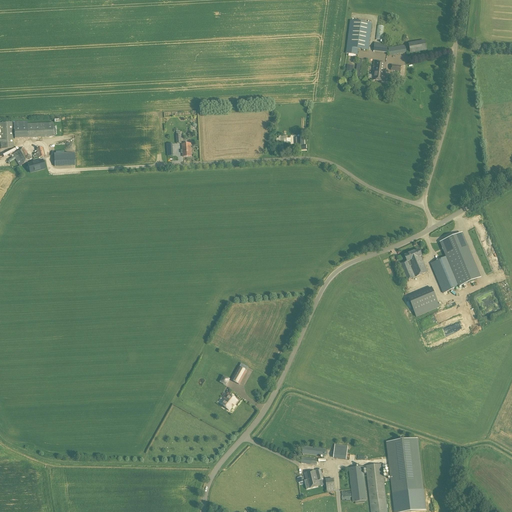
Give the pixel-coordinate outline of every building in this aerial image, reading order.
[(368,51),(372,23),(350,21),(346,54),(357,55),(358,49),(368,51)] [(386,53),(388,44),(374,43),(373,52),(386,53)] [(408,53),(424,50),(423,45),(407,47),(408,53)] [(364,80),(367,61),(358,60),(355,79),(364,80)] [(378,82),(380,63),(374,62),(372,81),(378,82)] [(380,63),(378,82),(386,82),(386,78),(385,78),(387,64),(380,63)] [(28,125),(27,121),(14,122),(14,139),(28,138),(53,137),(53,124),(28,125)] [(0,138),(1,149),(11,149),(13,148),(12,123),(0,123),(0,138)] [(283,136),(283,135),(279,135),(277,135),(276,144),(287,144),(287,142),(290,142),(290,137),(287,137),(287,136),(283,136)] [(305,146),(304,138),(296,139),(296,146),(296,151),(306,151),(306,146),(305,146)] [(183,158),(191,157),(191,144),(182,145),(183,158)] [(24,148),(12,155),(19,167),(32,159),(30,155),(28,156),(27,154),(24,148)] [(38,158),(44,156),(42,148),(36,149),(38,158)] [(54,167),(67,166),(66,158),(54,159),(54,167)] [(43,160),(27,164),(30,174),(45,170),(43,160)] [(443,294),(463,285),(477,280),(458,235),(439,243),(445,258),(430,264),(443,294)] [(407,262),(414,278),(428,273),(421,257),(422,256),(419,250),(404,256),(407,262)] [(405,282),(414,278),(407,262),(398,266),(405,282)] [(476,296),(481,313),(499,308),(494,291),(476,296)] [(407,301),(413,317),(437,308),(431,292),(407,301)] [(239,367),(234,376),(242,380),(247,371),(239,367)] [(224,377),(220,383),(227,386),(230,380),(224,377)] [(244,379),(239,389),(252,397),(258,386),(244,379)] [(235,405),(234,405),(237,401),(229,395),(221,405),(222,406),(222,407),(224,408),(225,408),(229,411),(232,407),(233,408),(233,407),(232,407),(234,405),(234,406),(235,405)] [(418,439),(386,443),(391,493),(424,490),(418,439)] [(346,460),(348,446),(335,445),(333,458),(346,460)] [(326,449),(303,447),(303,448),(301,448),(300,452),(302,453),(302,454),(325,457),(325,455),(327,455),(327,451),(325,451),(326,449)] [(317,460),(301,458),(301,459),(299,458),(299,462),(301,462),(301,464),(317,466),(317,460)] [(387,511),(386,499),(382,465),(366,466),(366,467),(363,467),(349,468),(353,502),(355,502),(355,504),(365,503),(364,501),(367,501),(363,469),(367,469),(370,501),(369,501),(370,511),(387,511)] [(307,490),(324,486),(323,480),(321,470),(305,473),(306,481),(305,481),(307,490)] [(327,493),(335,492),(334,479),(326,480),(327,493)]
